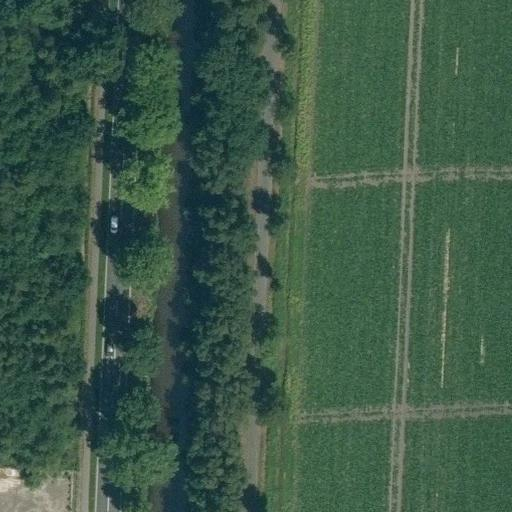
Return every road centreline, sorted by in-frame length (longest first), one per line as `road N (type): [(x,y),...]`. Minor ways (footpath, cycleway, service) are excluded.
road 1 (unclassified): [(249,511),(274,0)]
road 2 (tertiary): [(104,511),(128,0)]
